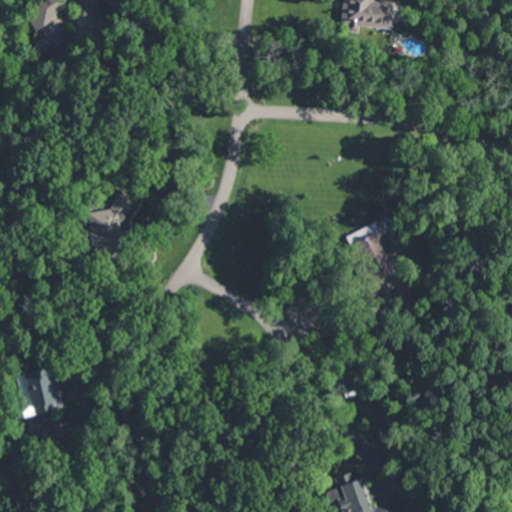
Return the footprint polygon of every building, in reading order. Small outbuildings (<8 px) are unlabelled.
[(59,40),(57,35),(49,23),(54,19),(52,13),(64,4),(64,3),(61,0),(39,0),(28,4),(30,9),(21,13),(26,29),(35,26),(41,35),(27,44),(31,54),(47,48),(59,40)] [(388,28),(390,1),(375,0),(338,0),(336,30),(354,31),(354,25),(388,28)] [(88,208),(75,233),(101,247),(126,201),(112,194),(101,215),(88,208)] [(340,234),(366,296),(387,288),(393,302),(408,296),(376,220),(340,234)] [(12,373),(21,416),(32,414),(26,430),(42,436),(53,407),(60,406),(54,376),(51,375),(49,365),(12,373)] [(384,511),(380,502),(367,507),(354,477),(348,479),(344,471),(329,477),(332,485),(319,491),(325,505),(339,499),(344,511),(340,511),(384,511)]
